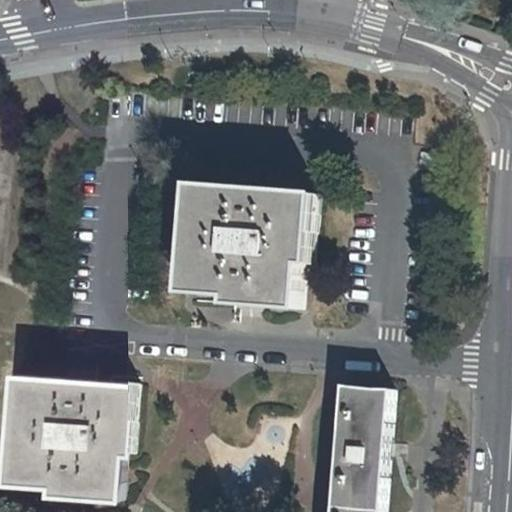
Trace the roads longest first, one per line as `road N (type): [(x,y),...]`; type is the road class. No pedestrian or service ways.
road 1 (residential): [(385,357),(101,332),(119,133),(393,152),(386,330)]
road 2 (secondary): [(59,29),(205,13),(319,16)]
road 3 (secondary): [(368,28),(511,97)]
road 4 (secondary): [(511,66),(368,28)]
road 5 (tertiary): [(501,511),(511,366)]
road 6 (residential): [(511,366),(385,357)]
